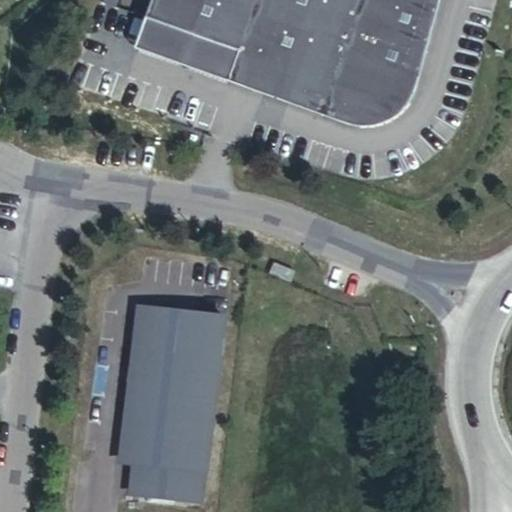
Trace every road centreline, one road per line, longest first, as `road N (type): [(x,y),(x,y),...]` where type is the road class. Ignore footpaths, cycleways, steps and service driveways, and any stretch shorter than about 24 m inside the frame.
road 1 (unclassified): [(416,277),(287,222),(157,191),(99,188),(64,201),(47,236),(14,511)]
road 2 (primary): [(471,339),(464,388),(474,436),(498,479)]
